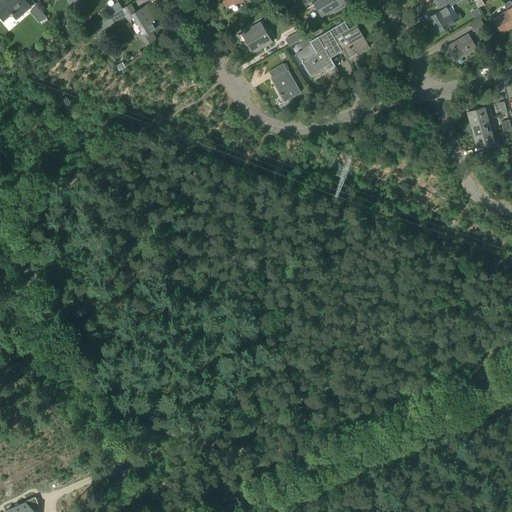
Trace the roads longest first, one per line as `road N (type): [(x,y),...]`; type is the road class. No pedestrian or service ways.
road 1 (track): [(212,511),(504,365)]
road 2 (unclassified): [(137,511),(0,222)]
road 3 (residential): [(270,124),(309,128),(434,92)]
road 4 (residential): [(270,124),(242,100),(182,0)]
road 5 (residential): [(511,211),(471,192),(434,92)]
